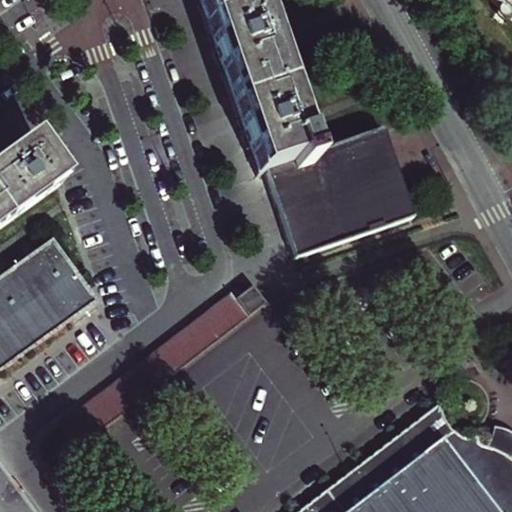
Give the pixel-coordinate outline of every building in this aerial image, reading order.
[(252,0),(196,0),(256,175),(264,173),(307,158),(252,0)] [(508,20),(511,23),(511,0),(486,0),(497,9),(508,20)] [(508,20),(497,9),(494,13),(494,18),(499,23),(505,23),(508,20)] [(382,133),(307,158),(264,173),(294,261),(357,240),(412,221),(405,203),(382,133)] [(39,160),(27,144),(0,163),(0,229),(58,188),(39,160)] [(0,278),(0,372),(0,373),(70,323),(78,334),(99,319),(91,307),(94,304),(49,243),(0,278)] [(249,321),(266,308),(259,298),(252,289),(235,302),(249,321)] [(219,304),(238,329),(249,321),(235,302),(230,295),(219,304)] [(227,338),(238,329),(219,304),(207,313),(227,338)] [(196,322),(215,347),(227,338),(207,313),(196,322)] [(185,331),(204,356),(215,347),(196,322),(185,331)] [(173,339),(193,364),(204,356),(185,331),(173,339)] [(162,348),(181,373),(193,364),(173,339),(162,348)] [(171,380),(181,373),(162,348),(152,355),(171,380)] [(159,389),(171,380),(152,355),(140,364),(159,389)] [(148,398),(159,389),(140,364),(129,373),(148,398)] [(137,406),(148,398),(129,373),(118,381),(137,406)] [(125,414),(137,406),(118,381),(106,389),(125,414)] [(96,397),(115,422),(125,414),(106,389),(96,397)] [(84,406),(103,430),(115,422),(96,397),(84,406)] [(93,438),(103,430),(84,406),(74,414),(93,438)] [(511,511),(511,469),(505,462),(495,454),(483,448),(471,444),(454,438),(444,427),(438,413),(305,511),(511,511)] [(79,448),(93,438),(74,414),(61,423),(69,434),(79,447),(79,448)] [(45,453),(69,434),(61,423),(37,442),(45,453)] [(488,439),(483,448),(495,454),(505,462),(510,450),(511,447),(511,438),(509,435),(501,431),(490,430),(488,439)] [(79,447),(69,434),(45,453),(55,465),(79,447)] [(93,438),(79,448),(89,461),(98,473),(111,463),(93,438)] [(65,479),(89,461),(79,448),(79,447),(55,465),(65,479)] [(18,511),(0,486),(0,511),(18,511)]
